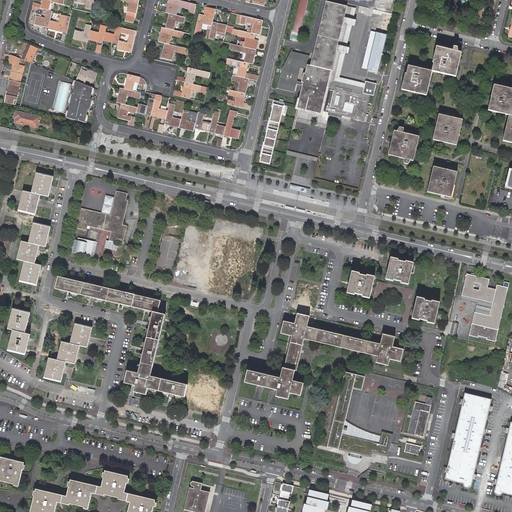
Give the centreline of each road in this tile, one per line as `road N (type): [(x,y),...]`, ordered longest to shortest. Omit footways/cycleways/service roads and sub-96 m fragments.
road 1 (residential): [(98,427),(121,322),(48,300),(54,261)]
road 2 (residential): [(110,63),(99,106),(104,123),(246,158)]
road 3 (residential): [(427,337),(330,309),(341,253),(296,238)]
road 4 (residential): [(253,308),(54,261)]
road 5 (residential): [(426,504),(452,394),(452,386),(430,379),(430,347)]
road 6 (residential): [(407,25),(367,188)]
road 7 (residential): [(367,188),(511,224)]
road 8 (residential): [(246,158),(280,17)]
road 9 (residential): [(273,468),(413,501)]
road 10 (tertiary): [(358,228),(237,198)]
road 11 (residential): [(27,0),(23,29),(110,63)]
